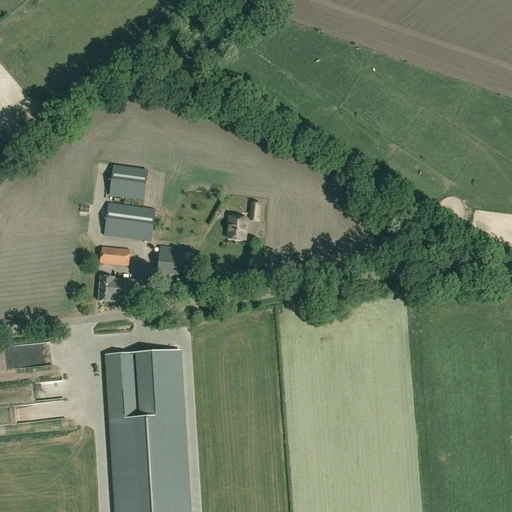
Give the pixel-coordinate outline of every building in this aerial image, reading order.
[(147,171),(113,166),(110,196),(144,201),(147,171)] [(261,205),(252,204),(250,222),(259,223),(261,205)] [(109,205),(104,236),(151,243),(155,211),(109,205)] [(244,241),(246,220),(230,219),(228,239),(244,241)] [(128,267),(130,250),(102,247),(101,265),(128,267)] [(186,250),(160,248),(158,273),(183,276),(186,250)] [(97,302),(112,303),(112,301),(134,303),(136,281),(100,278),(97,302)] [(188,511),(179,351),(107,356),(116,511),(188,511)] [(59,406),(49,406),(50,422),(60,421),(59,406)]
